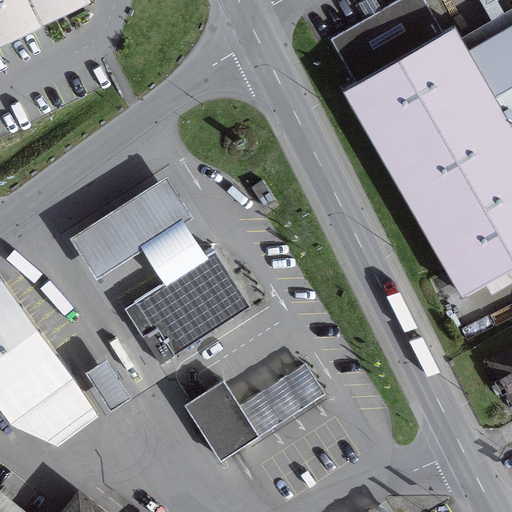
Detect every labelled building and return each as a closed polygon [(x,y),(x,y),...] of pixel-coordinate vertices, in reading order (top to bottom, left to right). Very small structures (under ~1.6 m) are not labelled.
[(0,0),(0,49),(46,27),(88,7),(84,0),(0,0)] [(511,117),(468,51),(460,36),(454,26),(439,34),(419,0),(393,0),(329,38),(355,83),(344,89),(397,179),(511,117)] [(397,179),(464,294),(511,265),(511,25),(468,51),(511,117),(397,179)] [(188,214),(164,176),(73,233),(97,271),(142,243),(166,281),(205,256),(181,219),(188,214)] [(259,181),(251,187),(264,206),(273,200),(259,181)] [(126,306),(158,357),(244,303),(212,252),(205,256),(166,281),(126,306)] [(0,271),(0,402),(8,414),(55,438),(75,424),(94,410),(0,271)] [(511,348),(489,361),(511,401),(511,348)] [(132,398),(107,360),(87,374),(111,411),(132,398)] [(325,395),(306,364),(240,406),(260,437),(325,395)] [(240,406),(224,381),(185,406),(221,462),(260,437),(240,406)] [(98,511),(77,495),(62,511),(98,511)] [(392,511),(385,501),(368,511),(392,511)]
